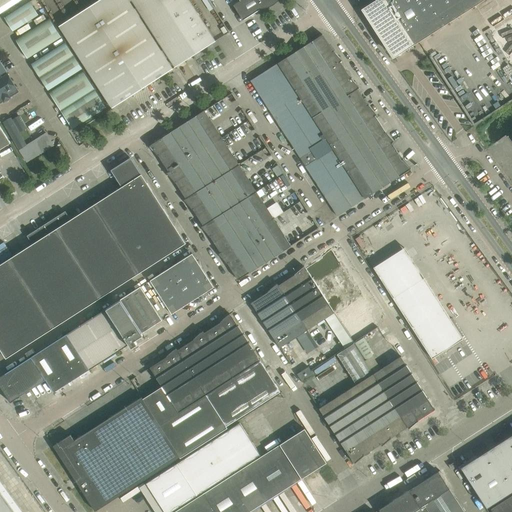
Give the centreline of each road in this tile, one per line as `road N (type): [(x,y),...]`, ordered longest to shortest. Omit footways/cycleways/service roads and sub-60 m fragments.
road 1 (unclassified): [(11,441),(233,296)]
road 2 (unclassified): [(465,430),(334,231)]
road 3 (unclassified): [(359,496),(233,296)]
road 4 (tertiary): [(447,160),(334,3)]
road 5 (tertiary): [(324,9),(436,166)]
road 6 (unclassified): [(334,231),(230,70)]
road 7 (unclassified): [(233,296),(132,134)]
road 8 (unclassified): [(0,220),(132,134)]
road 9 (tertiary): [(436,166),(511,270)]
road 10 (unclassified): [(359,496),(465,430)]
road 11 (unclassified): [(334,231),(436,166)]
road 12 (unclassified): [(233,296),(334,231)]
